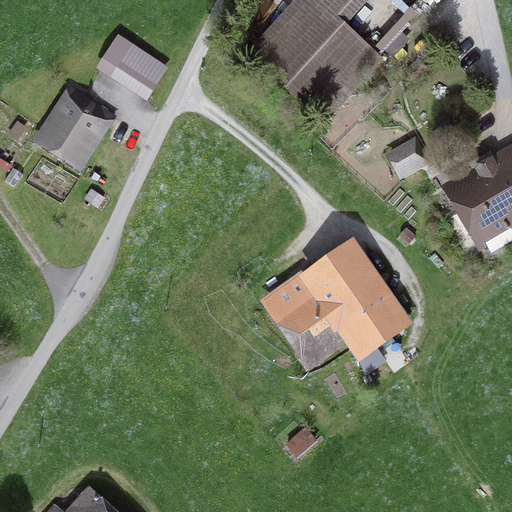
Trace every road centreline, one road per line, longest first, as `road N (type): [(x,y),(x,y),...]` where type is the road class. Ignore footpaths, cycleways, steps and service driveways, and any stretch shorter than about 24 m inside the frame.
road 1 (unclassified): [(230,0),(79,303),(0,429)]
road 2 (track): [(0,183),(79,303)]
road 3 (unknown): [(490,0),(507,121)]
